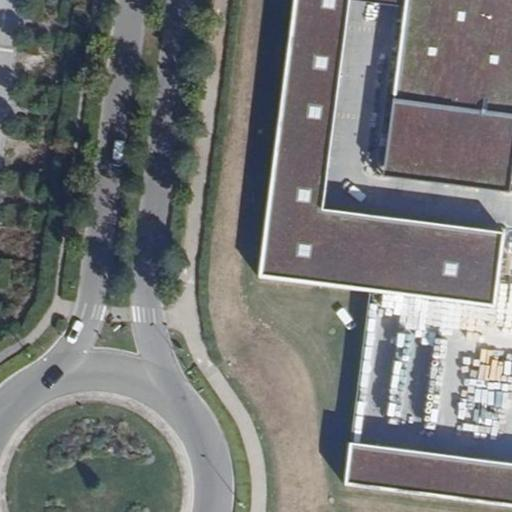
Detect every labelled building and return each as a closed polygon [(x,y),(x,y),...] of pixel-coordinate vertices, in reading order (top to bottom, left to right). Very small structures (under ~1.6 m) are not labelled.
[(0,0),(0,169),(22,0),(0,0)] [(352,0),(298,0),(264,281),(493,309),(502,236),(326,215),(352,0)] [(511,157),(511,0),(403,0),(382,177),(508,192),(511,157)] [(504,388),(509,352),(472,347),(467,383),(504,388)] [(511,452),(345,433),(341,466),(511,485),(511,452)]
